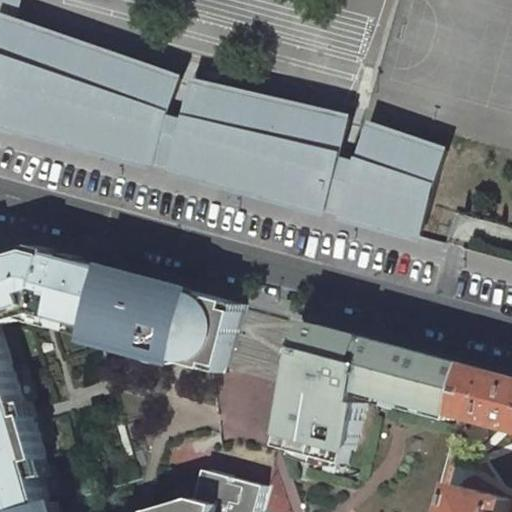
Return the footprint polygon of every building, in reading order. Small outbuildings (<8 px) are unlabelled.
[(0,0),(0,127),(420,241),(435,182),(365,159),(340,151),(191,116),(171,111),(49,70),(51,63),(50,55),(45,48),(39,44),(30,43),(24,45),(18,49),(14,56),(13,65),(0,60),(0,45),(9,18),(10,15),(12,0),(0,0)] [(49,70),(171,111),(181,75),(40,29),(9,18),(0,45),(0,60),(13,65),(14,56),(18,49),(24,45),(30,43),(39,44),(45,48),(50,55),(51,63),(49,70)] [(349,114),(200,80),(191,116),(340,151),(349,114)] [(443,146),(375,123),(365,159),(435,182),(443,146)] [(29,420),(1,318),(39,307),(41,311),(98,327),(114,268),(39,248),(10,256),(12,263),(1,266),(0,262),(0,511),(24,511),(52,504),(40,463),(49,460),(36,417),(29,420)] [(110,340),(213,368),(215,363),(230,367),(247,305),(114,268),(98,327),(97,331),(111,335),(110,340)] [(365,402),(369,388),(462,414),(463,413),(475,367),(473,366),(319,324),(315,339),(310,338),(280,446),(348,465),(352,450),(357,451),(370,403),(365,402)] [(511,511),(511,376),(475,367),(463,413),(511,425),(511,511),(509,511),(511,502),(511,500),(461,487),(454,511),(511,511)] [(55,511),(53,504),(52,504),(24,511),(262,511),(269,487),(211,471),(202,499),(197,501),(194,491),(185,493),(184,490),(174,493),(178,506),(159,511),(55,511)]
